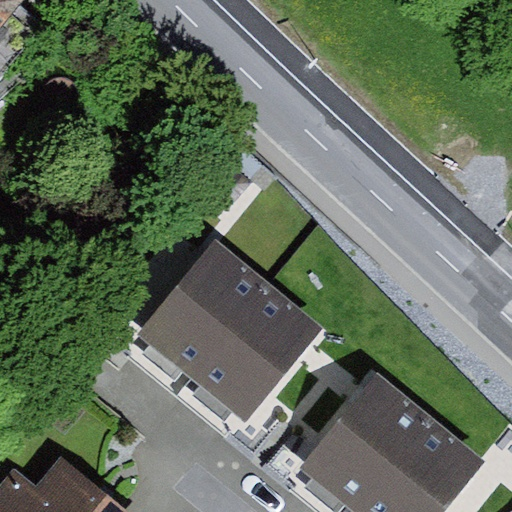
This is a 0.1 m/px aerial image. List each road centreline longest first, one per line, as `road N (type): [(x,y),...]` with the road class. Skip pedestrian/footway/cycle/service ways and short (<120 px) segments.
road 1 (primary): [(511,315),(177,0)]
road 2 (residential): [(253,511),(87,373)]
